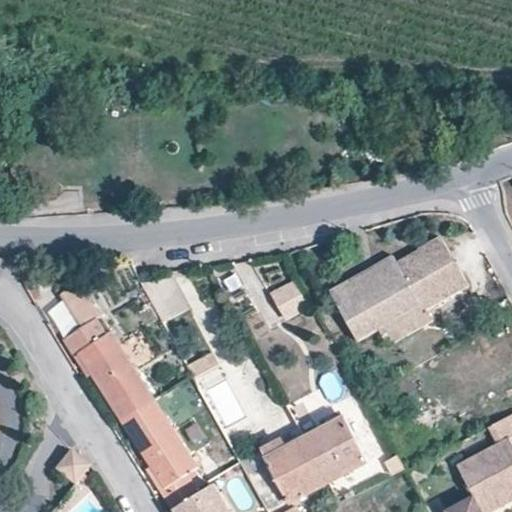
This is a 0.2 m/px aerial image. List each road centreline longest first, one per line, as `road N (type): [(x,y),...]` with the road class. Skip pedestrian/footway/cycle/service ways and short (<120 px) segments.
road 1 (tertiary): [(0,236),(80,238),(265,217),(461,175)]
road 2 (residential): [(147,511),(31,326),(0,295)]
